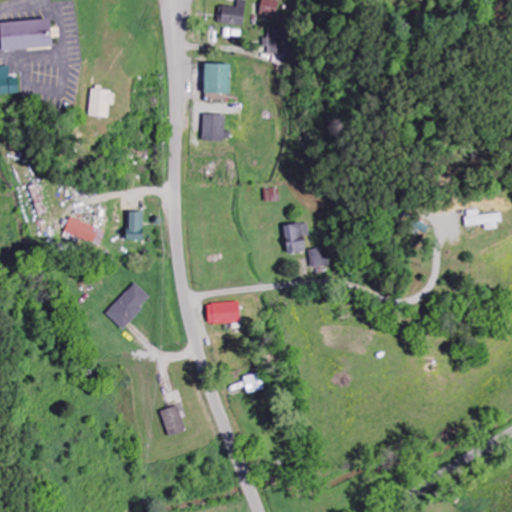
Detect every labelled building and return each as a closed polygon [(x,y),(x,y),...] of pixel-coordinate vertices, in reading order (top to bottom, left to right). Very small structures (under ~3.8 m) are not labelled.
[(221,26),(244,28),(247,1),(239,0),(238,0),(238,8),(223,6),(221,26)] [(262,0),(261,18),(279,19),(280,1),(267,0),(262,0)] [(1,22),(1,50),(52,49),(51,20),(1,22)] [(269,60),(288,60),(287,28),(269,28),(269,38),(264,39),(264,47),(269,47),(269,60)] [(231,65),(205,65),(205,95),(231,95),(231,65)] [(0,67),(0,95),(19,95),(19,78),(10,79),(9,67),(0,67)] [(110,118),(111,105),(115,105),(116,92),(93,90),(90,117),(110,118)] [(225,141),(226,116),(204,116),(204,141),(225,141)] [(30,187),(39,216),(47,214),(38,185),(30,187)] [(468,227),(486,226),(486,231),(502,229),(501,214),(480,216),(480,210),(467,212),(468,227)] [(144,241),(144,213),(129,213),(129,241),(144,241)] [(66,234),(95,244),(101,229),(71,218),(66,234)] [(308,253),(307,225),(286,226),(287,254),(308,253)] [(312,268),(331,267),(330,250),(311,251),(312,268)] [(152,300),(136,284),(107,315),(123,330),(152,300)] [(240,303),(208,304),(209,325),(241,324),(240,303)] [(244,378),(249,395),(266,390),(261,373),(244,378)] [(161,413),(170,438),(187,432),(178,407),(161,413)]
